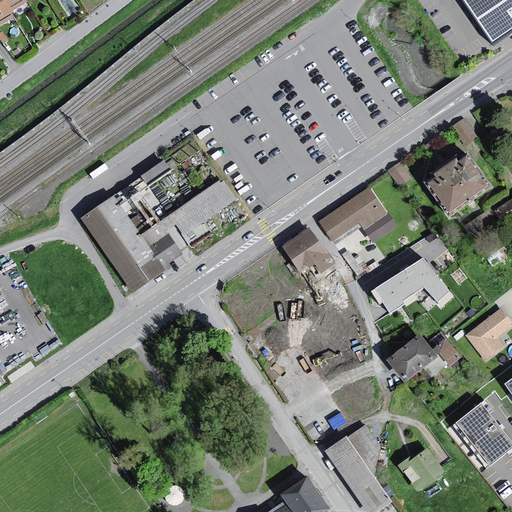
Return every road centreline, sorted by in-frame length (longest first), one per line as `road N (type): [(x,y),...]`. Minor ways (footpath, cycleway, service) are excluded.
road 1 (primary): [(511,55),(186,276)]
road 2 (primary): [(193,288),(511,71)]
road 3 (residential): [(193,288),(345,511)]
road 4 (primary): [(0,422),(193,288)]
road 5 (primary): [(186,276),(0,405)]
road 6 (unclassified): [(0,92),(121,0)]
